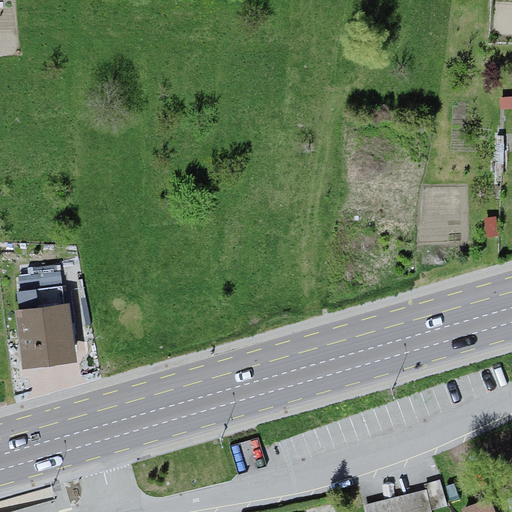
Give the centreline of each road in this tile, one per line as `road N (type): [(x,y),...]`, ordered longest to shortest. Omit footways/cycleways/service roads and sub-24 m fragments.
road 1 (primary): [(90,437),(511,314)]
road 2 (residential): [(151,511),(357,468),(511,409)]
